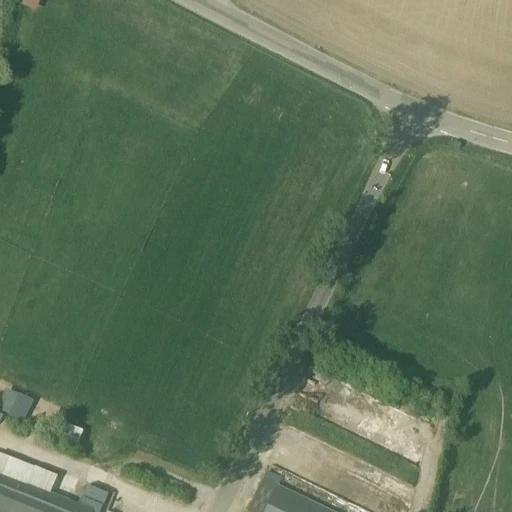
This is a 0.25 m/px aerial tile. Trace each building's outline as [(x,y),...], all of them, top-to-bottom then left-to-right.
[(24,0),(23,5),(38,11),(41,0),(24,0)] [(0,403),(0,409),(25,421),(34,400),(8,388),(0,403)] [(137,466),(156,473),(162,458),(143,450),(137,466)] [(88,511),(0,475),(0,511),(88,511)] [(286,511),(294,496),(260,480),(244,511),(286,511)] [(327,511),(294,496),(286,511),(327,511)]
